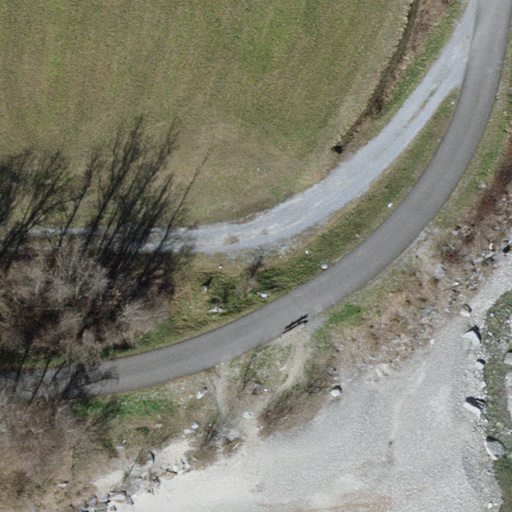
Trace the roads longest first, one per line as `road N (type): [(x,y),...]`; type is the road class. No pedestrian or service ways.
road 1 (track): [(494,28),(472,123),(411,221),(320,295),(207,358),(0,389)]
road 2 (track): [(494,28),(450,66),(387,147),(308,211),(214,244),(0,256)]
